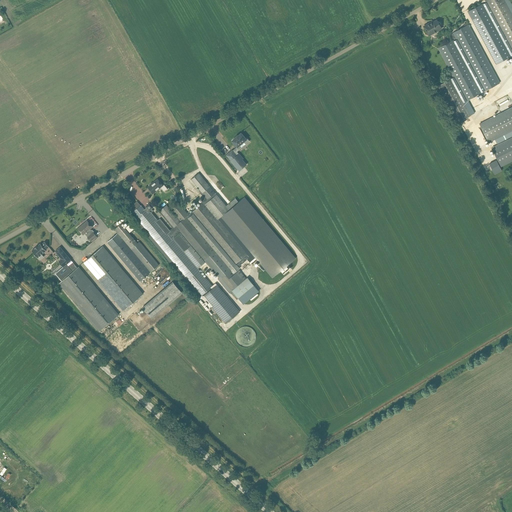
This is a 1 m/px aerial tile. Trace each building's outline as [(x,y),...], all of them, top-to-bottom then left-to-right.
[(485,0),(486,2),(511,50),(511,14),(504,0),(485,0)] [(468,11),(470,16),(496,64),(511,56),(511,55),(511,52),(510,54),(483,3),(468,11)] [(429,36),(438,30),(442,28),(437,20),(433,22),(432,21),(424,26),(429,36)] [(453,37),(455,36),(485,91),(500,83),(468,25),(453,33),(451,34),(453,37)] [(438,48),(466,101),(481,93),(481,92),(483,91),(482,90),(480,91),(453,40),(438,48)] [(451,79),(438,86),(457,123),(471,116),(451,79)] [(511,131),(511,107),(480,123),(489,143),(511,131)] [(235,138),(232,141),(237,146),(236,147),(239,150),(249,141),(247,138),(246,139),(241,133),(238,136),(238,135),(235,138)] [(511,137),(492,148),(501,166),(511,160),(511,137)] [(232,150),(227,155),(231,160),(231,161),(239,171),(247,165),(242,159),(241,161),(232,150)] [(496,160),(489,164),(493,172),(495,175),(502,171),(500,168),(496,160)] [(133,207),(130,209),(133,212),(132,213),(140,222),(137,224),(187,283),(186,283),(200,300),(199,301),(207,310),(211,306),(226,323),(240,312),(216,283),(212,286),(198,268),(205,262),(219,278),(218,279),(229,292),(235,296),(236,295),(239,299),(254,285),(247,277),(246,279),(239,270),(234,274),(233,274),(234,273),(240,268),(239,267),(247,259),(250,262),(255,258),(272,278),(281,270),(283,273),(286,271),(284,269),(284,268),(286,271),(289,268),(287,266),(296,258),(244,197),(239,202),(235,198),(226,206),(215,193),(198,173),(191,179),(202,192),(200,193),(205,199),(201,202),(201,204),(189,215),(178,202),(170,209),(180,220),(179,220),(166,205),(160,211),(159,212),(173,228),(170,231),(160,219),(158,220),(151,213),(154,211),(152,209),(153,207),(150,203),(146,206),(147,207),(144,209),(141,205),(141,206),(136,210),(133,207)] [(148,187),(151,191),(153,193),(163,185),(158,179),(148,187)] [(87,221),(78,228),(83,234),(86,232),(89,236),(87,237),(91,241),(97,236),(93,232),(94,232),(92,229),(89,231),(88,230),(92,227),(87,221)] [(118,233),(107,242),(111,246),(140,281),(150,272),(159,265),(157,263),(143,245),(140,242),(138,244),(129,233),(125,229),(121,224),(114,229),(118,233)] [(130,224),(126,227),(130,232),(134,229),(130,224)] [(35,248),(32,251),(38,258),(38,257),(40,260),(44,257),(41,254),(46,250),(49,247),(45,242),(41,245),(40,243),(37,246),(35,248)] [(83,263),(124,310),(143,293),(103,246),(83,263)] [(63,267),(55,273),(62,281),(73,271),(66,264),(71,260),(60,247),(55,251),(61,259),(58,261),(63,267)] [(119,315),(78,267),(73,271),(62,281),(59,283),(99,331),(119,315)] [(174,281),(142,307),(152,319),(183,294),(174,281)] [(255,332),(253,330),(251,328),(248,327),(246,327),(243,327),(240,328),(238,330),(237,332),(236,334),(235,337),(236,340),(237,342),(238,344),(240,346),(243,347),(246,347),(248,347),(251,346),(253,344),(255,342),(256,340),(256,337),(256,334),(255,332)]
